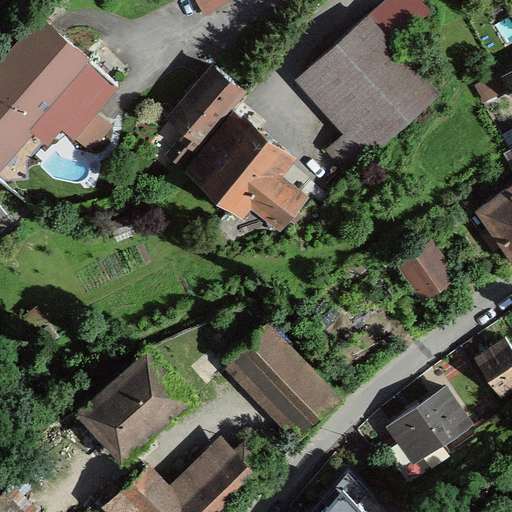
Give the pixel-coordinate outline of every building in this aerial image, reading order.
[(310,63),(359,119),(381,143),(439,92),(368,12),(310,63)] [(0,155),(29,123),(45,136),(59,120),(74,133),(119,82),(44,17),(0,65),(0,155)] [(20,27),(6,41),(12,46),(24,32),(20,27)] [(245,87),(216,63),(173,114),(202,138),(245,87)] [(188,166),(199,175),(246,118),(235,109),(188,166)] [(246,118),(199,175),(240,209),(249,197),(281,224),(306,193),(289,179),(278,192),(260,178),(284,149),(246,118)] [(381,143),(359,119),(331,144),(353,168),(381,143)] [(511,126),(503,132),(511,145),(511,144),(511,126)] [(192,144),(183,137),(170,151),(179,159),(192,144)] [(278,192),(289,179),(278,171),(291,155),(284,149),(260,178),(278,192)] [(511,180),(505,185),(500,189),(478,203),(511,251),(511,180)] [(433,236),(400,257),(424,293),(434,287),(441,282),(444,286),(459,276),(433,236)] [(286,337),(267,316),(233,346),(252,367),(286,337)] [(511,383),(511,341),(507,334),(490,346),(478,354),(502,390),(511,383)] [(286,337),(252,367),(279,397),(313,367),(286,337)] [(80,408),(121,454),(158,421),(186,396),(146,350),(80,408)] [(313,367),(279,397),(292,412),(306,428),(340,398),(313,367)] [(396,424),(407,439),(422,457),(447,438),(473,418),(447,384),(421,404),(396,424)] [(306,428),(292,412),(282,421),(296,437),(306,428)] [(216,511),(265,467),(262,457),(243,438),(233,447),(221,433),(165,485),(145,463),(103,502),(112,511),(216,511)] [(422,457),(407,439),(391,451),(416,483),(457,451),(447,438),(422,457)] [(394,511),(348,462),(308,511),(394,511)] [(17,476),(0,493),(0,508),(3,511),(43,511),(48,507),(17,476)]
